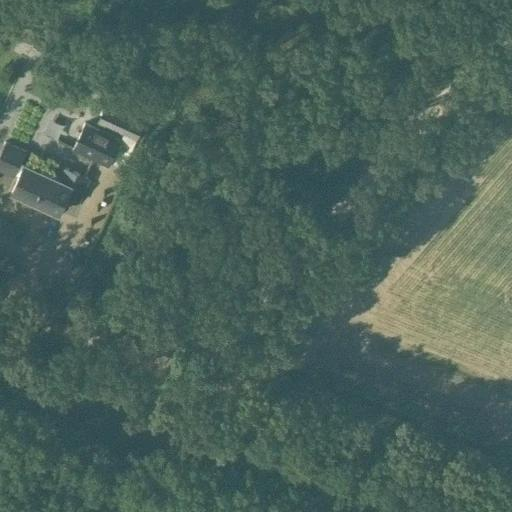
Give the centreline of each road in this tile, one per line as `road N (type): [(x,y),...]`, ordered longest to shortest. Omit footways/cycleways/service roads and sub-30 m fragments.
road 1 (unclassified): [(511,497),(0,303)]
road 2 (tertiary): [(207,511),(0,451)]
